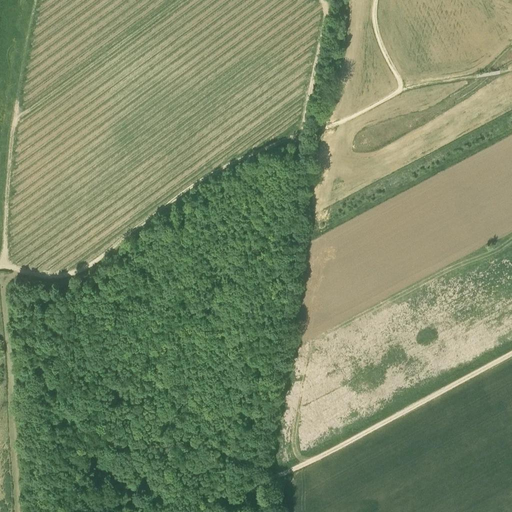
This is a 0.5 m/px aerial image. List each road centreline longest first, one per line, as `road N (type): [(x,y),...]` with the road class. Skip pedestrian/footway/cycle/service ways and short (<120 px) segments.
road 1 (track): [(511,353),(294,469),(261,475),(301,137)]
road 2 (track): [(301,137),(193,180),(77,269),(0,267)]
road 3 (track): [(40,0),(15,123),(4,266)]
road 4 (track): [(301,137),(324,0)]
